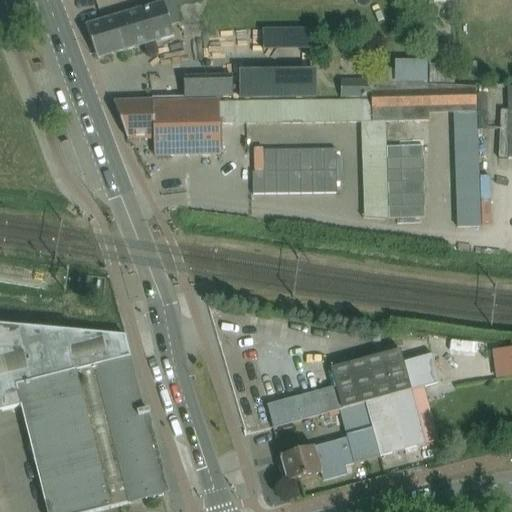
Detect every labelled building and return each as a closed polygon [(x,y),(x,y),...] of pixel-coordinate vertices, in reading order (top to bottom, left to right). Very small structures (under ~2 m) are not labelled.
[(454,0),(430,0),(431,15),(455,14),(454,0)] [(86,28),(96,60),(174,37),(163,5),(86,28)] [(258,61),(307,65),(308,47),(259,43),(258,61)] [(400,122),(400,84),(373,84),(373,101),(373,123),(384,123),(400,122)] [(427,114),(427,86),(427,84),(400,84),(400,122),(427,122),(427,114)] [(440,113),(439,87),(427,86),(427,114),(440,113)] [(474,88),(439,87),(440,113),(452,113),(475,112),(474,88)] [(153,102),(113,104),(126,141),(128,140),(152,140),(153,157),(219,155),(218,126),(218,103),(218,101),(153,102)] [(348,101),(336,102),(336,124),(348,124),(348,101)] [(373,101),(348,101),(348,124),(359,124),(373,123),(373,101)] [(265,102),(254,103),(254,125),(265,125),(265,102)] [(277,102),(265,102),(265,125),(277,125),(277,102)] [(289,102),(277,102),(277,125),(289,125),(289,102)] [(301,102),(289,102),(289,125),(301,125),(301,102)] [(312,102),(301,102),(301,125),(312,125),(312,102)] [(324,102),(312,102),(312,125),(324,124),(324,102)] [(336,102),(324,102),(324,124),(336,124),(336,102)] [(230,103),(218,103),(218,126),(230,126),(230,103)] [(242,103),(230,103),(230,126),(242,126),(242,103)] [(254,103),(242,103),(242,126),(254,125),(254,103)] [(475,124),(475,112),(452,113),(453,124),(475,124)] [(505,133),(506,161),(511,160),(511,122),(496,123),(497,134),(505,133)] [(384,123),(373,123),(359,124),(360,136),(384,135),(384,123)] [(476,135),(475,124),(453,124),(453,136),(476,135)] [(384,146),(384,135),(360,136),(360,147),(384,146)] [(476,147),(476,135),(453,136),(453,148),(476,147)] [(385,158),(384,146),(360,147),(361,159),(385,158)] [(422,159),(422,147),(386,148),(386,160),(422,159)] [(477,158),(476,147),(453,148),(454,159),(477,158)] [(324,172),(323,150),(311,151),(312,173),(324,172)] [(336,172),(335,150),(323,150),(324,172),(336,172)] [(276,173),(275,151),(263,151),(263,173),(276,173)] [(288,173),(287,151),(275,151),(276,173),(288,173)] [(300,173),(299,151),(287,151),(288,173),(300,173)] [(312,173),(311,151),(299,151),(300,173),(312,173)] [(385,170),(385,158),(361,159),(361,170),(385,170)] [(477,170),(477,158),(454,159),(454,171),(477,170)] [(422,171),(422,159),(386,160),(386,172),(422,171)] [(385,181),(385,170),(361,170),(361,182),(385,181)] [(477,182),(477,170),(454,171),(455,182),(477,182)] [(423,183),(422,171),(386,172),(387,184),(423,183)] [(324,195),(324,172),(312,173),(312,195),(324,195)] [(336,194),(336,172),(324,172),(324,195),(336,194)] [(264,195),(263,173),(251,173),(252,195),(264,195)] [(276,195),(276,173),(263,173),(264,195),(276,195)] [(288,195),(288,173),(276,173),(276,195),(288,195)] [(300,195),(300,173),(288,173),(288,195),(300,195)] [(312,195),(312,173),(300,173),(300,195),(312,195)] [(386,193),(385,181),(361,182),(362,194),(386,193)] [(478,193),(477,182),(455,182),(455,194),(478,193)] [(423,195),(423,183),(387,184),(387,196),(423,195)] [(386,205),(386,193),(362,194),(362,205),(386,205)] [(478,205),(478,193),(455,194),(455,205),(478,205)] [(423,207),(423,195),(387,196),(387,208),(423,207)] [(386,222),(386,205),(362,205),(362,217),(362,219),(385,221),(385,222),(386,222)] [(478,216),(478,205),(455,205),(456,217),(478,216)] [(424,219),(423,207),(387,208),(388,220),(424,219)] [(479,228),(478,216),(456,217),(456,228),(479,228)] [(45,511),(99,511),(163,496),(143,417),(149,415),(148,412),(142,413),(128,359),(129,359),(124,337),(0,326),(0,412),(19,408),(45,511)] [(338,411),(389,398),(411,392),(400,351),(330,370),(335,387),(266,405),(272,429),(338,411)] [(432,356),(403,363),(411,392),(440,385),(432,356)] [(411,392),(389,398),(404,452),(425,446),(411,392)] [(404,452),(389,398),(338,411),(346,440),(279,458),(286,484),(321,474),(323,482),(346,476),(344,468),(404,452)]
